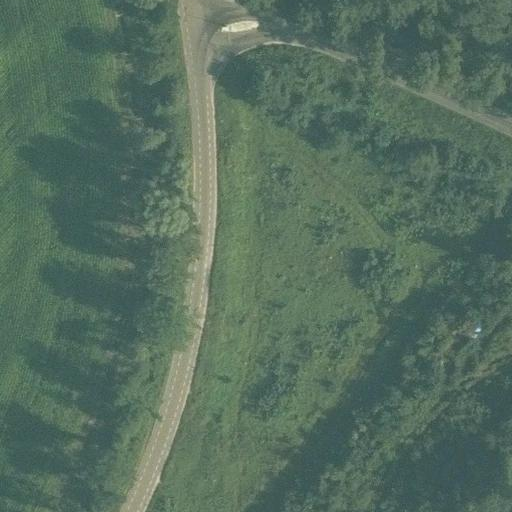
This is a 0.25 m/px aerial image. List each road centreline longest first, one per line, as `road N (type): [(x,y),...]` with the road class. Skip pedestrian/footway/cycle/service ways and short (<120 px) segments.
road 1 (tertiary): [(124,511),(181,345),(197,211),(197,118),(181,20)]
road 2 (unclassified): [(511,122),(273,15),(248,9),(181,20)]
